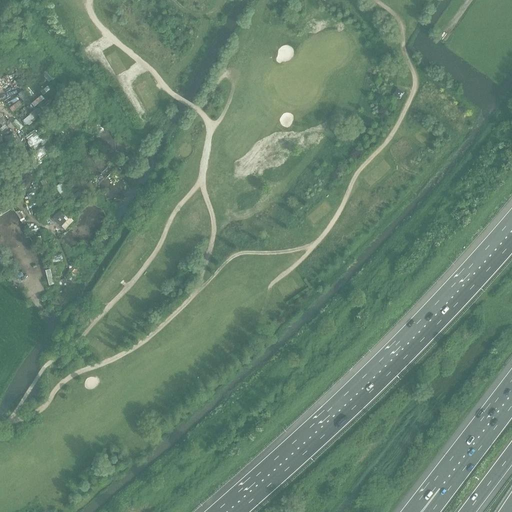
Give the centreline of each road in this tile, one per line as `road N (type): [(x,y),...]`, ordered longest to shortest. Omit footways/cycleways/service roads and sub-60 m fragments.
road 1 (motorway): [(511,231),(364,386),(226,511)]
road 2 (motorway): [(511,392),(440,488)]
